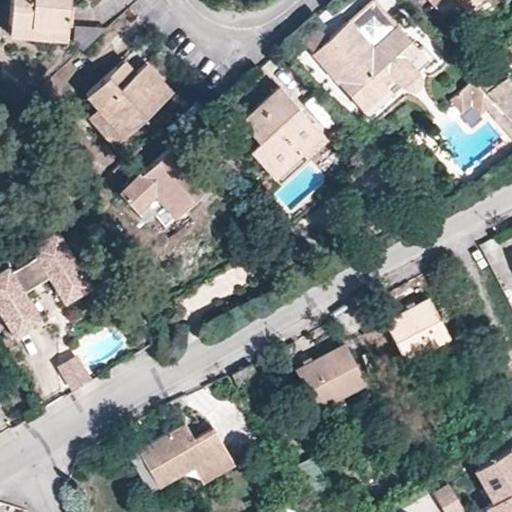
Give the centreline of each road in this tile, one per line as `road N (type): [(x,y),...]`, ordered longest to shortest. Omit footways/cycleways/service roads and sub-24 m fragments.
road 1 (residential): [(511,188),(0,467)]
road 2 (residential): [(296,0),(274,17),(238,25),(207,16),(190,0)]
